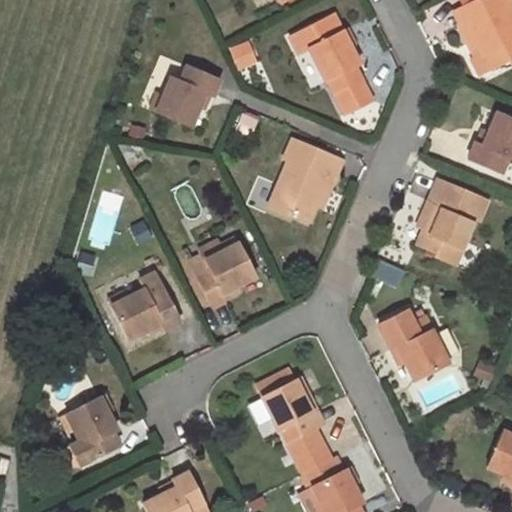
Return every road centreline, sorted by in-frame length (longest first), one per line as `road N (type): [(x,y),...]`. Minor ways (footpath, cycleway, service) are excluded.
road 1 (residential): [(323,310),(421,83),(385,0)]
road 2 (residential): [(440,511),(420,502),(323,310)]
road 3 (residential): [(157,397),(323,310)]
